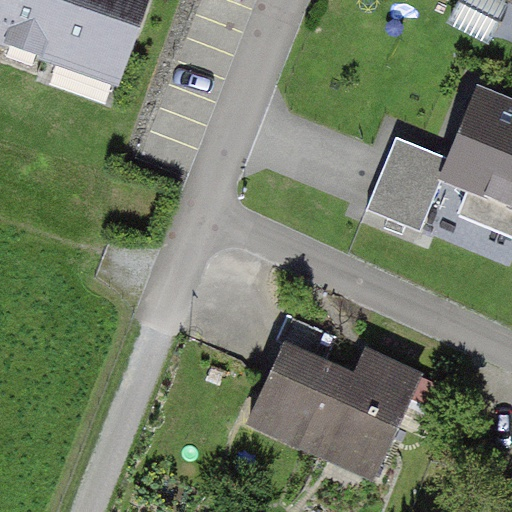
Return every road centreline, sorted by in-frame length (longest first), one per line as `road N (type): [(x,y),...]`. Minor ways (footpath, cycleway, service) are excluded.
road 1 (residential): [(511,351),(207,213)]
road 2 (residential): [(290,0),(207,213)]
road 3 (residential): [(207,213),(163,335)]
